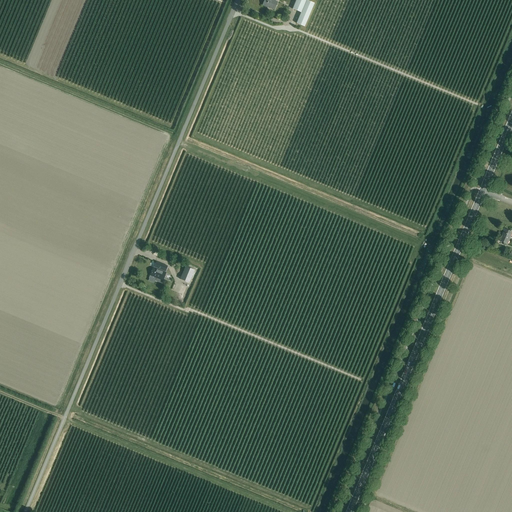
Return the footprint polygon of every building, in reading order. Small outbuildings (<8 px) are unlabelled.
[(274,10),(278,2),(272,0),(264,0),(262,5),(274,10)] [(295,0),(292,9),(301,12),(301,13),(306,0),(295,0)] [(314,3),(306,0),(301,13),(301,12),(296,23),(304,27),(314,3)] [(507,244),(511,233),(511,231),(504,229),(499,241),(507,244)] [(189,283),(194,270),(185,266),(180,279),(189,283)] [(161,283),(162,281),(165,272),(153,267),(150,276),(149,278),(161,283)]
